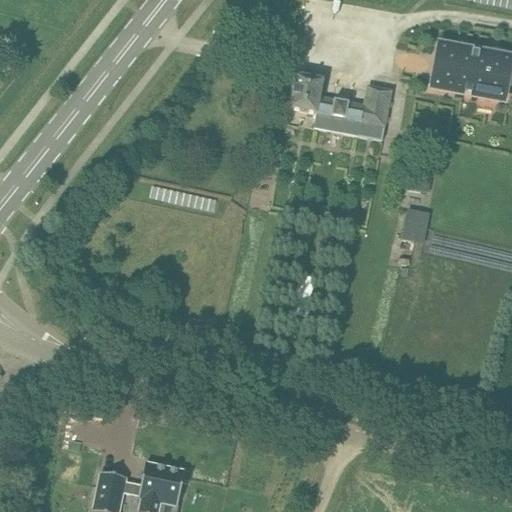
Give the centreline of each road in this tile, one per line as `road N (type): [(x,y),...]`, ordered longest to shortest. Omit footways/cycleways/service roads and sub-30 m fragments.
road 1 (unclassified): [(343,434),(159,389),(33,340)]
road 2 (tertiary): [(0,204),(165,0)]
road 3 (unclassified): [(511,469),(343,434)]
